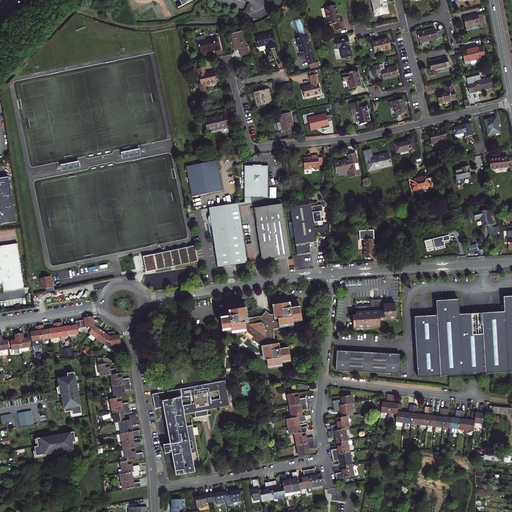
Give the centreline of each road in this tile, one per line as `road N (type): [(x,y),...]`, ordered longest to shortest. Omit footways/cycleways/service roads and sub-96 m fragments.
road 1 (residential): [(141,300),(334,273)]
road 2 (residential): [(334,273),(511,263)]
road 3 (residential): [(153,490),(325,459)]
road 4 (residential): [(153,490),(126,321)]
road 5 (residential): [(249,147),(415,125)]
road 6 (residential): [(321,380),(481,399)]
